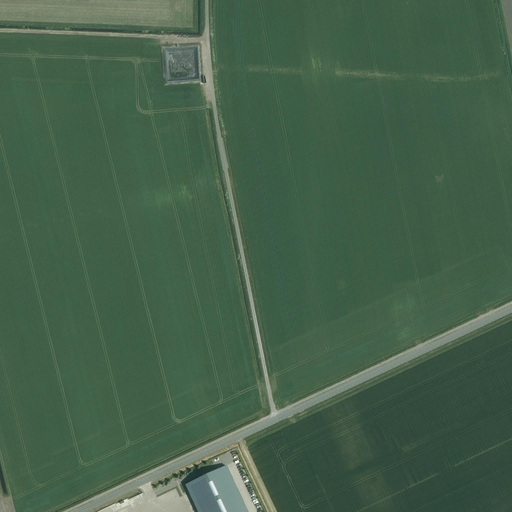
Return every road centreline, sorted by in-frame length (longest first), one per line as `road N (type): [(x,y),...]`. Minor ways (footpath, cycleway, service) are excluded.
road 1 (unclassified): [(274,419),(211,90),(207,0)]
road 2 (secondary): [(274,419),(511,309)]
road 3 (secondary): [(75,511),(274,419)]
